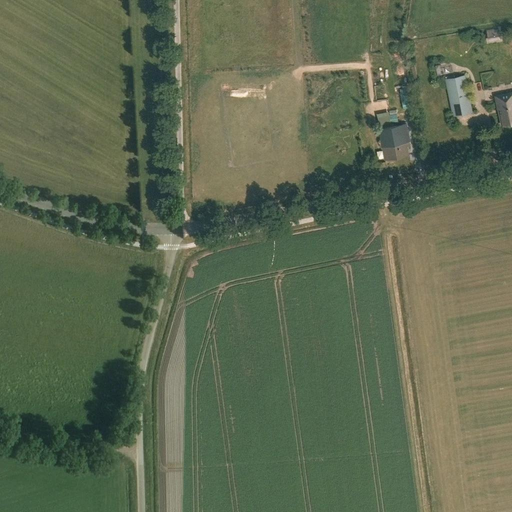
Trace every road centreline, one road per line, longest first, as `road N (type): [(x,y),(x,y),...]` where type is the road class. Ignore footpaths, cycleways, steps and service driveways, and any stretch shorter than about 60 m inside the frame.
road 1 (tertiary): [(511,164),(175,230)]
road 2 (unclassified): [(141,511),(142,360),(175,230)]
road 3 (track): [(175,230),(176,0)]
road 4 (tertiary): [(175,230),(126,227),(0,188)]
road 5 (track): [(0,433),(139,453)]
